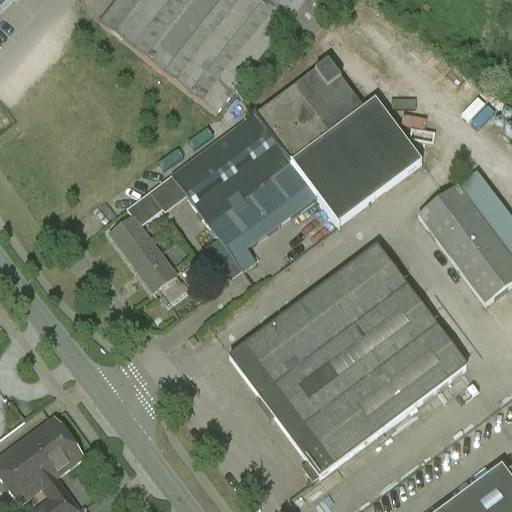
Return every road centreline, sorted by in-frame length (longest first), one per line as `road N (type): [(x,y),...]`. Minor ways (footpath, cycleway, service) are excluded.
road 1 (secondary): [(113,423),(0,268)]
road 2 (residential): [(266,511),(169,383)]
road 3 (residential): [(169,383),(77,254)]
